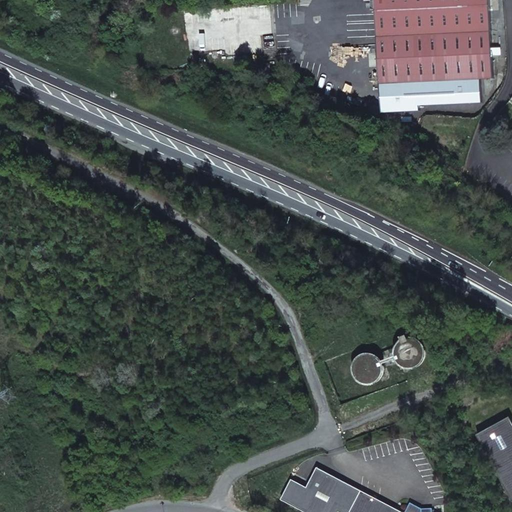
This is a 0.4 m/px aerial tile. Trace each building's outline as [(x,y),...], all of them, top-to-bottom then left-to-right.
[(375,0),(381,113),(419,111),(418,107),(481,104),(480,80),(493,79),(489,0),(375,0)] [(397,357),(399,362),(401,363),(403,365),(405,366),(409,368),(412,368),(416,367),(419,366),(422,364),(425,360),(426,358),(427,353),(426,348),(423,344),(420,341),(415,339),(411,338),(408,339),(404,341),(400,344),(398,348),(397,350),(397,353),(397,357)] [(355,373),(357,377),(358,379),(362,382),(366,384),(371,384),(373,384),(378,382),(381,378),(382,376),(384,372),(384,370),(384,365),(381,361),(378,357),(376,356),(371,355),(369,355),(364,356),(360,358),(359,359),(356,364),(355,368),(355,373)] [(477,435),(511,499),(511,419),(511,417),(477,435)] [(306,485),(296,505),(308,511),(442,511),(443,511),(433,511),(428,511),(423,511),(424,507),(412,501),(407,511),(317,465),(306,485)] [(280,497),(296,505),(306,485),(291,477),(280,497)]
